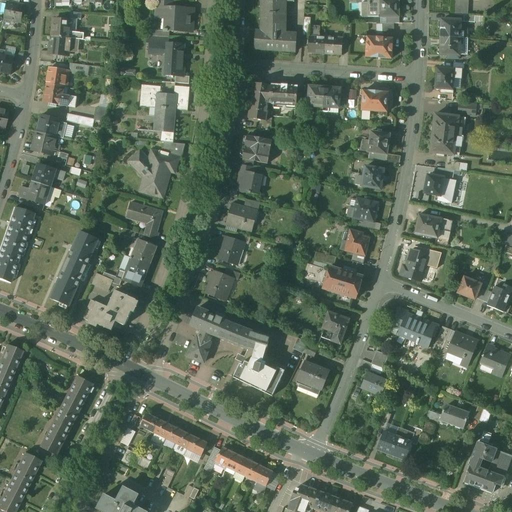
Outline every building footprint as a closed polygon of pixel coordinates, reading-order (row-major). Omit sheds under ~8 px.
[(264,0),(264,9),(262,9),(262,20),(264,20),(264,29),(267,29),(267,33),(286,35),(286,3),(295,3),(294,0),(264,0)] [(398,0),(379,1),(380,7),(377,8),(377,14),(380,14),(380,19),(399,18),(398,0)] [(467,0),(451,0),(452,2),(455,2),(455,17),(464,17),(468,17),(467,0)] [(18,5),(7,3),(3,19),(19,23),(23,6),(18,5)] [(173,9),(158,8),(157,20),(169,20),(168,31),(165,31),(165,32),(169,33),(192,33),(194,10),(173,9)] [(70,21),(54,20),(52,37),(53,37),(69,39),(69,33),(70,21)] [(461,23),(442,22),(439,24),(439,29),(442,32),(442,40),(460,41),(461,34),(461,23)] [(394,25),(383,25),(383,36),(394,36),(394,25)] [(267,33),(256,33),(255,50),(296,52),(297,35),(286,35),(267,33)] [(69,39),(53,37),(51,53),(51,55),(55,56),(61,56),(61,55),(68,55),(69,48),(76,49),(77,40),(69,39)] [(327,39),(309,38),(308,54),(326,55),(327,39)] [(393,40),(368,38),(366,57),(392,59),(393,40)] [(343,40),(327,39),(326,55),(342,56),(343,40)] [(460,41),(442,40),(441,48),(439,50),(438,55),(441,57),(460,57),(460,47),(460,41)] [(168,44),(152,43),(152,47),(149,47),(149,55),(161,56),(161,54),(167,55),(166,76),(173,77),(175,77),(183,77),(184,68),(183,68),(184,45),(168,44)] [(51,53),(41,52),(40,60),(54,62),(55,56),(51,55),(51,53)] [(5,56),(0,55),(0,73),(11,75),(14,58),(5,56)] [(69,71),(49,68),(47,85),(65,88),(68,89),(70,74),(70,71),(69,71)] [(461,71),(437,69),(436,85),(435,87),(436,90),(438,91),(440,90),(445,90),(445,93),(454,94),(454,88),(458,88),(459,79),(461,79),(461,71)] [(270,86),(253,84),(248,119),(266,122),(269,104),(271,87),(270,86)] [(65,88),(47,85),(44,103),(62,106),(63,96),(65,88)] [(297,87),(270,85),(270,86),(271,87),(269,104),(296,106),(297,87)] [(161,88),(142,86),(141,93),(160,94),(161,88)] [(190,89),(175,87),(174,95),(189,97),(190,89)] [(325,89),(309,87),(308,106),(318,107),(317,112),(323,112),(325,89)] [(340,90),(325,89),(323,112),(329,113),(329,108),(339,108),(340,90)] [(388,93),(363,91),(361,112),(387,114),(388,93)] [(160,94),(141,93),(140,107),(155,109),(153,131),(138,130),(138,131),(163,133),(163,143),(155,142),(155,143),(164,143),(173,144),(176,110),(188,111),(189,97),(174,95),(160,94)] [(77,98),(63,96),(62,106),(75,108),(77,98)] [(107,110),(96,108),(94,120),(105,122),(107,110)] [(79,117),(68,114),(66,122),(78,124),(79,117)] [(458,118),(435,115),(433,126),(431,128),(431,130),(432,133),(432,134),(456,137),(458,119),(458,118)] [(61,120),(42,116),(38,134),(57,138),(61,120)] [(465,120),(458,119),(457,129),(462,130),(462,131),(464,131),(465,120)] [(389,135),(370,132),(369,142),(362,141),(360,152),(374,154),(385,155),(386,155),(389,135)] [(57,138),(38,134),(34,150),(53,155),(57,138)] [(456,137),(432,134),(430,153),(454,157),(455,148),(456,137)] [(272,141),(247,137),(243,160),(254,162),(268,164),(272,141)] [(63,139),(57,138),(53,155),(56,156),(59,144),(62,145),(63,139)] [(173,144),(164,143),(162,149),(170,152),(170,154),(182,158),(185,145),(173,144)] [(294,146),(284,144),(280,165),(290,167),(294,146)] [(67,165),(70,154),(60,152),(57,163),(67,165)] [(153,162),(145,160),(140,154),(131,161),(138,169),(146,171),(141,191),(162,196),(169,170),(175,172),(178,159),(167,157),(166,158),(154,156),(153,162)] [(385,155),(374,154),(373,161),(384,163),(385,155)] [(56,169),(39,164),(32,183),(50,188),(54,177),(56,170),(56,169)] [(242,166),(241,166),(240,172),(243,172),(251,174),(252,168),(242,166)] [(81,171),(71,168),(70,173),(80,176),(81,171)] [(381,171),(363,168),(361,178),(354,177),(353,186),(378,190),(378,189),(382,186),(379,183),(381,171)] [(454,170),(438,168),(437,174),(436,174),(436,177),(428,176),(424,193),(438,196),(437,201),(447,203),(451,203),(455,181),(452,180),(454,170)] [(65,173),(56,170),(54,177),(63,180),(65,173)] [(251,174),(243,172),(241,182),(240,182),(238,193),(251,195),(251,193),(257,194),(258,191),(260,176),(255,175),(251,174)] [(50,188),(32,183),(30,189),(22,187),(19,196),(45,205),(46,200),(49,193),(50,188)] [(55,195),(49,193),(46,200),(53,202),(55,195)] [(260,204),(246,200),(244,208),(258,212),(260,204)] [(378,205),(357,200),(354,210),(352,219),(373,224),(378,205)] [(162,212),(130,203),(126,217),(147,223),(144,236),(157,241),(159,233),(157,232),(162,212)] [(244,208),(233,205),(232,205),(226,225),(227,225),(251,232),(251,233),(254,224),(254,223),(251,223),(254,212),(257,213),(258,212),(244,208)] [(13,209),(0,248),(0,280),(9,283),(32,216),(13,209)] [(354,210),(348,209),(346,217),(352,219),(354,210)] [(257,213),(254,212),(251,223),(254,223),(254,224),(256,224),(259,213),(257,213)] [(452,221),(419,215),(415,235),(435,240),(434,246),(446,249),(452,221)] [(135,233),(124,229),(122,235),(133,239),(135,233)] [(363,235),(350,231),(347,243),(344,252),(364,257),(369,240),(362,238),(363,235)] [(80,233),(51,300),(68,308),(98,241),(80,233)] [(251,240),(239,236),(237,242),(245,244),(245,245),(249,246),(251,240)] [(511,238),(505,236),(502,246),(511,248),(511,238)] [(237,242),(227,239),(224,250),(223,250),(219,261),(235,267),(240,253),(242,254),(245,245),(245,244),(237,242)] [(157,246),(138,240),(135,248),(136,251),(134,259),(149,265),(157,246)] [(441,254),(421,248),(420,254),(428,256),(424,270),(426,265),(437,269),(441,254)] [(414,252),(411,251),(406,267),(404,276),(420,281),(424,270),(428,256),(414,252)] [(342,260),(322,255),(320,263),(333,266),(332,269),(339,271),(342,260)] [(134,259),(131,259),(126,273),(123,281),(141,287),(149,265),(134,259)] [(332,269),(330,269),(323,290),(355,300),(362,278),(339,271),(332,269)] [(241,275),(227,270),(225,277),(233,280),(238,282),(241,275)] [(126,273),(119,271),(116,277),(122,280),(123,281),(126,273)] [(116,277),(104,273),(103,277),(102,277),(112,281),(113,282),(112,284),(120,287),(122,280),(116,277)] [(225,277),(215,273),(207,295),(225,301),(233,280),(225,277)] [(103,277),(97,274),(92,285),(108,292),(112,284),(113,282),(112,281),(102,277),(103,277)] [(481,285),(464,278),(458,294),(474,300),(481,285)] [(511,288),(504,285),(503,287),(497,285),(496,288),(495,288),(487,306),(503,312),(511,290),(511,288)] [(108,308),(91,301),(83,319),(111,332),(115,323),(125,327),(136,301),(115,292),(108,308)] [(332,304),(319,300),(317,306),(330,310),(332,304)] [(208,313),(198,309),(191,326),(202,330),(199,338),(197,337),(188,356),(196,359),(204,362),(210,343),(209,342),(212,335),(235,344),(248,348),(255,350),(254,352),(264,355),(265,355),(269,337),(258,334),(224,321),(226,318),(217,315),(216,318),(207,315),(208,313)] [(433,327),(406,316),(406,313),(397,310),(391,327),(399,331),(397,336),(416,344),(415,345),(417,346),(417,345),(426,348),(426,349),(427,349),(431,337),(430,337),(433,327)] [(348,321),(328,314),(323,330),(324,331),(321,339),(340,345),(348,321)] [(448,330),(440,327),(432,347),(440,350),(444,340),(448,330)] [(477,341),(454,332),(449,342),(446,351),(447,351),(446,354),(461,360),(459,364),(467,367),(477,341)] [(308,343),(297,338),(292,349),(303,354),(304,353),(307,346),(308,343)] [(439,354),(437,360),(443,362),(446,354),(447,351),(446,351),(449,342),(444,340),(440,350),(439,354)] [(8,344),(0,362),(0,406),(23,350),(8,344)] [(494,347),(487,345),(483,356),(483,355),(482,357),(483,358),(481,362),(495,368),(492,374),(502,377),(510,356),(493,350),(494,347)] [(316,350),(307,346),(304,353),(313,357),(316,350)] [(255,350),(248,348),(241,363),(243,364),(245,360),(249,362),(251,357),(252,357),(254,352),(255,350)] [(264,355),(254,352),(252,357),(251,357),(249,362),(245,360),(243,364),(241,363),(239,363),(233,375),(234,375),(233,377),(272,396),(273,394),(284,371),(277,367),(275,370),(261,363),(264,355)] [(388,357),(376,352),(371,365),(383,369),(388,357)] [(329,372),(305,362),(301,372),(304,373),(302,378),(301,377),(300,380),(301,380),(300,381),(322,390),(329,372)] [(386,383),(367,375),(361,389),(361,390),(362,389),(380,396),(380,397),(386,383)] [(77,376),(42,448),(58,456),(93,384),(77,376)] [(468,414),(446,406),(444,412),(443,411),(442,413),(443,414),(441,417),(439,423),(447,426),(448,424),(463,429),(468,414)] [(484,409),(477,407),(473,419),(479,421),(484,409)] [(441,417),(430,412),(427,419),(439,423),(441,417)] [(161,421),(147,415),(140,427),(155,434),(161,421)] [(171,426),(161,421),(155,434),(165,439),(171,426)] [(480,421),(473,439),(478,441),(480,442),(484,432),(487,424),(480,421)] [(183,432),(171,426),(165,439),(176,445),(183,432)] [(122,443),(131,446),(137,431),(128,428),(122,443)] [(415,428),(413,433),(401,429),(397,438),(411,444),(417,446),(423,431),(415,428)] [(193,437),(183,432),(176,445),(187,450),(193,437)] [(492,435),(484,432),(480,442),(478,441),(478,443),(493,449),(494,446),(488,444),(492,435)] [(397,438),(384,433),(377,450),(391,455),(397,438)] [(209,444),(193,437),(187,450),(202,457),(209,444)] [(411,444),(397,438),(391,455),(405,460),(411,444)] [(493,449),(478,443),(469,466),(470,466),(471,466),(499,476),(496,484),(503,487),(506,479),(504,478),(505,478),(504,478),(511,457),(511,456),(496,450),(493,449)] [(224,448),(217,463),(227,468),(234,453),(224,448)] [(137,455),(127,450),(122,461),(132,466),(137,455)] [(243,458),(234,453),(227,468),(236,472),(243,458)] [(24,454),(0,500),(0,510),(3,511),(14,511),(40,462),(24,454)] [(149,466),(150,459),(139,458),(138,465),(149,466)] [(252,462),(243,458),(236,472),(245,477),(252,462)] [(261,467),(252,462),(245,477),(254,481),(261,467)] [(499,476),(471,466),(470,466),(464,483),(465,483),(465,482),(492,492),(492,493),(493,493),(496,484),(499,476)] [(159,467),(154,477),(159,480),(164,469),(159,467)] [(273,473),(261,467),(254,481),(258,483),(265,487),(273,473)] [(168,475),(163,486),(168,489),(173,478),(168,475)] [(265,487),(258,483),(254,490),(262,494),(265,487)] [(194,488),(189,485),(184,496),(189,499),(194,488)] [(320,492),(301,485),(298,493),(294,502),(313,509),(320,492)] [(126,489),(122,496),(120,494),(116,501),(104,495),(101,502),(103,503),(100,510),(97,509),(96,510),(100,511),(147,511),(134,505),(139,495),(123,487),(123,488),(126,489)] [(312,511),(313,509),(294,502),(298,493),(292,491),(289,500),(292,501),(289,509),(292,510),(291,511),(312,511)] [(330,511),(336,498),(320,492),(313,509),(322,511),(330,511)] [(242,497),(236,494),(231,504),(237,507),(242,497)] [(349,511),(353,504),(336,498),(330,511),(349,511)]
